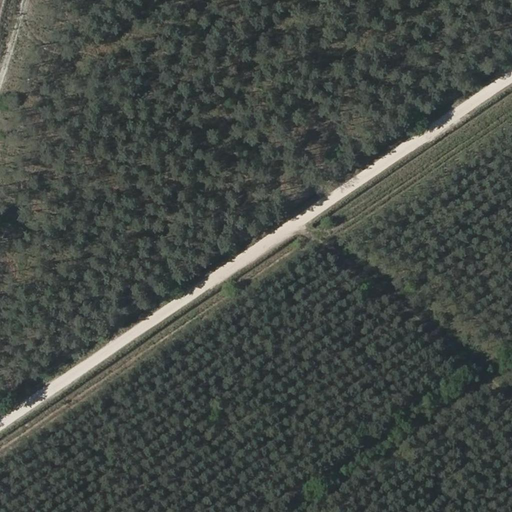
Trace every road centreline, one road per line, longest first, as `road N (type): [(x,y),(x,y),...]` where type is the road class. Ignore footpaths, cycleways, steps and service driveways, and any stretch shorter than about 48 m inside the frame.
road 1 (track): [(511,78),(0,425)]
road 2 (track): [(299,222),(511,396)]
